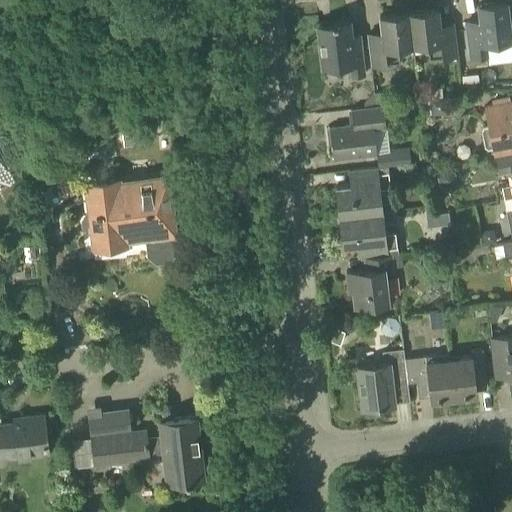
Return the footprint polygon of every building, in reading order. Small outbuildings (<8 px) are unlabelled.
[(470,58),(489,55),(488,42),(510,39),(505,1),(477,4),(479,20),(465,22),(470,58)] [(428,59),(457,55),(454,28),(439,30),(437,9),(408,12),(411,44),(426,43),(428,59)] [(397,46),(411,44),(408,12),(379,16),(381,33),(366,34),(370,65),(399,62),(397,46)] [(351,43),(349,19),(332,21),(332,23),(316,25),(321,67),(350,63),(351,75),(363,74),(359,42),(351,43)] [(495,155),(511,152),(511,100),(483,106),(487,124),(482,125),(480,129),(483,146),(487,149),(491,148),(493,156),(495,155)] [(374,155),(375,166),(387,165),(411,162),(409,147),(375,150),(373,129),(385,127),(382,105),(350,108),(352,124),(325,127),(327,145),(330,144),(332,159),(374,155)] [(7,164),(0,151),(0,181),(20,188),(15,179),(26,173),(18,158),(7,164)] [(503,198),(511,196),(511,152),(495,155),(498,173),(509,171),(511,184),(501,186),(503,198)] [(389,187),(387,165),(375,166),(375,167),(359,169),(361,183),(335,186),(338,216),(380,211),(378,188),(389,187)] [(125,240),(144,238),(147,256),(155,262),(169,261),(176,252),(167,176),(118,182),(118,178),(84,182),(88,212),(84,213),(80,217),(82,228),(86,231),(90,230),(90,233),(104,231),(106,247),(125,245),(125,240)] [(390,254),(401,253),(401,252),(398,252),(395,231),(383,233),(380,211),(338,216),(342,245),(368,242),(370,256),(385,254),(390,254)] [(439,225),(450,223),(449,212),(438,214),(439,225)] [(511,239),(501,242),(502,244),(494,246),(496,259),(511,256),(511,239)] [(385,254),(370,256),(365,257),(366,269),(345,271),(348,292),(352,292),(353,305),(385,302),(382,273),(392,272),(391,267),(402,266),(401,253),(390,254),(385,254)] [(511,335),(490,338),(493,361),(507,359),(511,390),(511,335)] [(393,404),(391,384),(407,382),(404,361),(404,357),(403,348),(381,351),(383,362),(356,366),(361,408),(393,404)] [(448,357),(453,398),(476,395),(475,390),(487,388),(482,348),(470,350),(471,355),(449,357),(448,357)] [(427,379),(429,400),(453,398),(448,357),(449,357),(449,352),(404,357),(404,361),(407,382),(427,379)] [(0,457),(47,452),(43,415),(21,417),(21,421),(0,423),(0,457)] [(202,478),(195,416),(159,421),(161,437),(145,439),(144,430),(91,436),(94,463),(148,457),(147,454),(163,452),(165,468),(171,467),(172,482),(202,478)] [(72,443),(74,466),(94,463),(91,437),(71,440),(72,443)]
